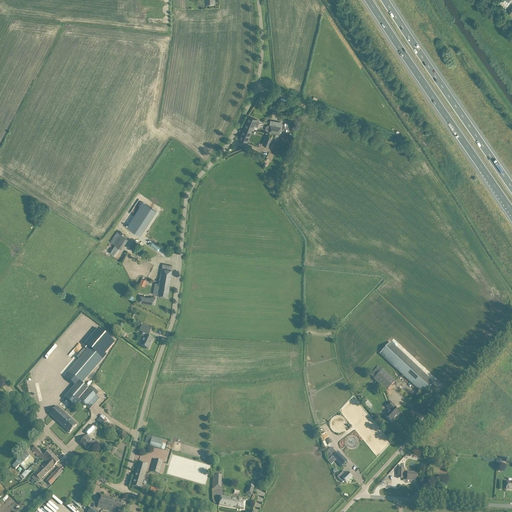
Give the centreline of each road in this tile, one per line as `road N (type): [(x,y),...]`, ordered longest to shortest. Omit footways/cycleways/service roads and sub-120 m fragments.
road 1 (unclassified): [(121,490),(175,309),(188,191),(224,148),(255,86)]
road 2 (motorway): [(368,0),(511,211)]
road 3 (motorway): [(511,187),(385,0)]
road 4 (unclassified): [(121,490),(63,449),(0,380)]
road 5 (unclassified): [(405,148),(255,86)]
road 6 (unclassified): [(358,496),(511,506)]
road 7 (unclassified): [(358,496),(449,395)]
